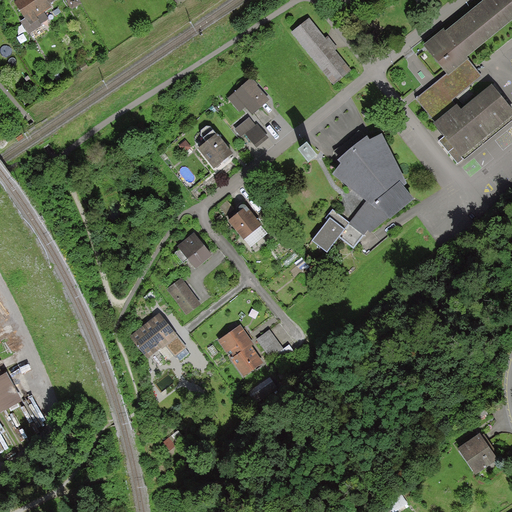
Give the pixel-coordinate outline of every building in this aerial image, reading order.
[(16,0),(14,2),(25,18),(20,22),(29,35),(43,25),(42,24),(50,19),(45,12),(52,7),(50,4),(56,0),(16,0)] [(79,0),(70,0),(67,2),(72,10),(81,4),(79,0)] [(467,59),(511,21),(511,0),(484,0),(446,32),(444,30),(424,46),(448,74),(449,76),(469,61),(467,59)] [(309,18),(291,33),(334,86),(353,70),(336,50),(338,47),(328,35),(325,37),(309,18)] [(417,99),(437,123),(458,105),(452,99),(481,76),(469,61),(449,76),(448,74),(417,99)] [(250,113),(264,101),(248,82),(234,94),(250,113)] [(511,119),(511,112),(491,87),(462,111),(458,105),(437,123),(435,125),(444,136),(439,140),(458,164),(511,119)] [(257,150),(270,138),(251,117),(238,130),(257,150)] [(342,166),(333,174),(364,202),(374,212),(384,203),(395,216),(414,200),(404,187),(407,183),(383,135),(370,141),(360,131),(347,142),(333,152),(342,166)] [(228,154),(215,137),(198,149),(211,166),(228,154)] [(303,148),(302,179),(315,179),(315,149),(303,148)] [(364,202),(351,223),(345,231),(341,237),(354,249),(368,231),(371,234),(395,216),(384,203),(374,212),(364,202)] [(329,220),(312,242),(327,253),(341,237),(345,231),(351,223),(334,209),(327,218),(329,220)] [(244,210),(229,222),(242,238),(257,226),(244,210)] [(206,255),(192,237),(179,247),(194,265),(206,255)] [(197,305),(180,281),(168,290),(185,314),(197,305)] [(172,336),(157,317),(131,337),(146,356),(172,336)] [(249,344),(238,327),(218,341),(243,375),(259,363),(246,346),(249,344)] [(258,339),(270,359),(284,351),(273,331),(258,339)] [(5,375),(0,376),(0,410),(1,413),(24,401),(8,370),(4,373),(5,375)] [(272,378),(250,392),(257,402),(278,388),(272,378)] [(475,411),(479,421),(489,416),(485,406),(475,411)] [(479,433),(458,448),(477,476),(498,461),(479,433)]
